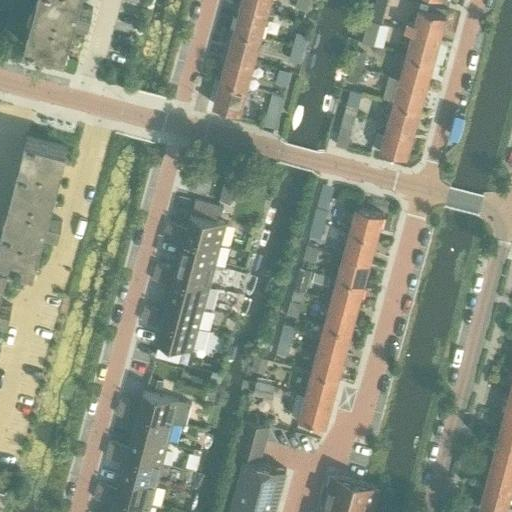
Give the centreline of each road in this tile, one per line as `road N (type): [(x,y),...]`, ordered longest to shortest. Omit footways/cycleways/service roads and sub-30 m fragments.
road 1 (residential): [(77,511),(178,123)]
road 2 (residential): [(511,214),(431,511)]
road 3 (residential): [(178,123),(429,190)]
road 4 (residential): [(352,435),(429,190)]
road 5 (residential): [(429,190),(480,0)]
road 6 (residential): [(178,123),(211,0)]
road 7 (residential): [(117,108),(0,77)]
